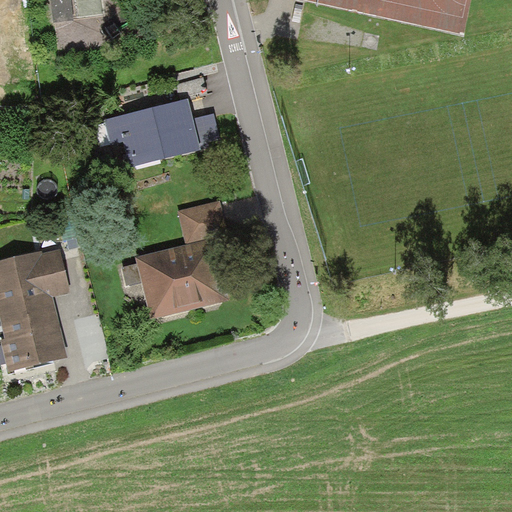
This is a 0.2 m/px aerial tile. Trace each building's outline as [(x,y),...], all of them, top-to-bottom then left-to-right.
[(72,0),(52,0),(55,20),(75,19),(72,0)] [(76,0),(79,17),(90,15),(87,0),(76,0)] [(187,102),(107,122),(111,143),(128,139),(135,168),(199,153),(197,143),(191,120),(187,102)] [(212,115),(191,120),(197,143),(218,138),(212,115)] [(221,203),(179,213),(187,244),(228,234),(221,203)] [(135,258),(137,265),(142,284),(151,322),(229,303),(213,239),(135,258)] [(59,248),(0,262),(0,317),(13,372),(69,358),(54,297),(70,293),(59,248)] [(128,288),(142,284),(137,265),(123,269),(128,288)]
